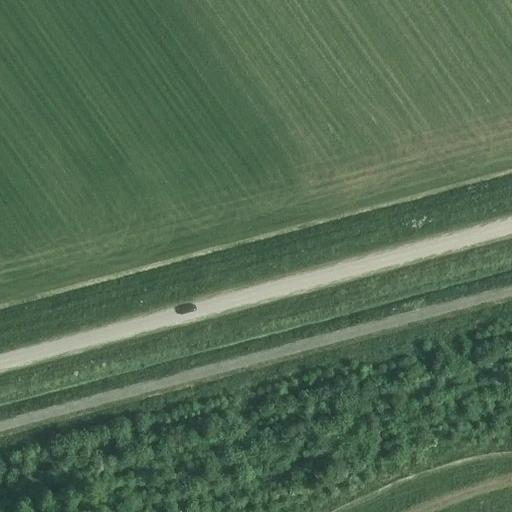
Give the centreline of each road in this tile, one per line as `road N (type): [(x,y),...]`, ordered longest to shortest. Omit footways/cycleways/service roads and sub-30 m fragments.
road 1 (track): [(0,431),(511,294)]
road 2 (unclassified): [(0,363),(511,227)]
